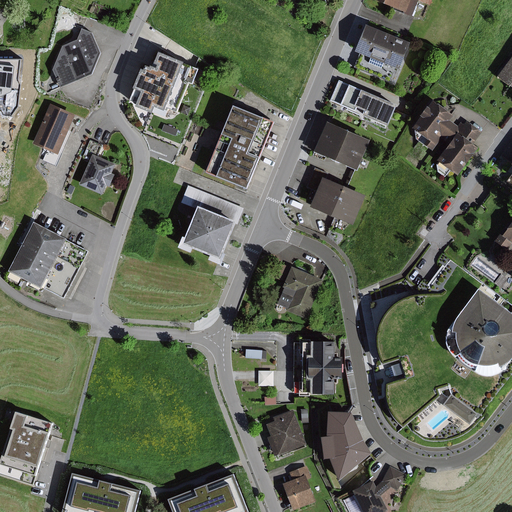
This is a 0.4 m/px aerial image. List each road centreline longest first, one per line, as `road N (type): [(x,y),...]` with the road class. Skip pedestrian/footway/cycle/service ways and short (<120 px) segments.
road 1 (residential): [(264,227),(316,247),(339,269),(366,409),(389,446),(408,459),(457,462),(485,446),(511,412)]
road 2 (residential): [(147,0),(111,81),(114,113),(140,162),(96,318)]
road 3 (unclassified): [(264,227),(355,0)]
road 4 (unknown): [(114,113),(91,123),(75,143),(50,201),(80,226),(118,232)]
road 5 (unclassified): [(276,511),(229,388),(223,339)]
road 6 (residential): [(96,318),(104,328),(223,339)]
road 7 (residential): [(511,139),(436,235)]
